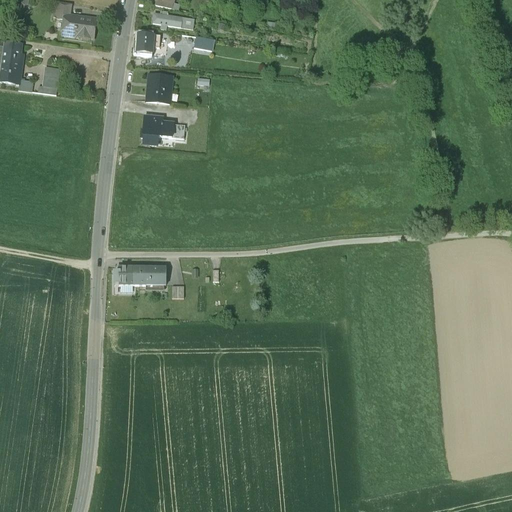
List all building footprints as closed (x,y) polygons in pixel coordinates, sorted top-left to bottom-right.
[(174,5),(157,1),(155,7),(172,11),(174,5)] [(70,6),(58,4),(57,14),(54,13),(53,20),(55,21),(55,19),(64,20),(64,16),(69,17),(70,6)] [(182,20),(167,18),(167,15),(163,14),(162,18),(154,16),(152,25),(161,27),(160,31),(166,32),(167,28),(181,30),(182,20)] [(69,17),(64,16),(64,20),(62,32),(61,32),(60,37),(92,41),(95,20),(69,17)] [(193,22),(182,20),(181,30),(192,31),(193,22)] [(153,38),(138,37),(137,55),(152,56),(153,38)] [(215,42),(195,39),(194,50),(213,53),(215,42)] [(37,55),(48,55),(48,42),(27,42),(27,47),(38,48),(37,55)] [(6,44),(5,44),(5,45),(0,44),(0,62),(3,63),(1,73),(0,72),(0,84),(19,87),(20,87),(20,83),(23,62),(20,62),(22,47),(6,44)] [(206,55),(186,52),(183,69),(204,72),(206,55)] [(60,72),(45,69),(41,88),(58,90),(60,72)] [(172,80),(150,78),(149,89),(147,89),(146,104),(168,106),(169,95),(171,95),(172,80)] [(34,85),(20,83),(20,87),(19,87),(19,92),(33,94),(34,85)] [(41,88),(40,88),(39,95),(57,98),(58,90),(41,88)] [(162,121),(144,120),(143,133),(141,132),(140,139),(144,140),(143,146),(157,147),(158,139),(172,140),(173,127),(162,126),(162,121)] [(185,128),(173,127),(172,140),(184,141),(185,128)] [(166,270),(118,270),(118,275),(113,275),(114,286),(119,286),(119,288),(145,288),(166,287),(166,270)] [(183,289),(171,289),(172,302),(184,302),(183,289)]
